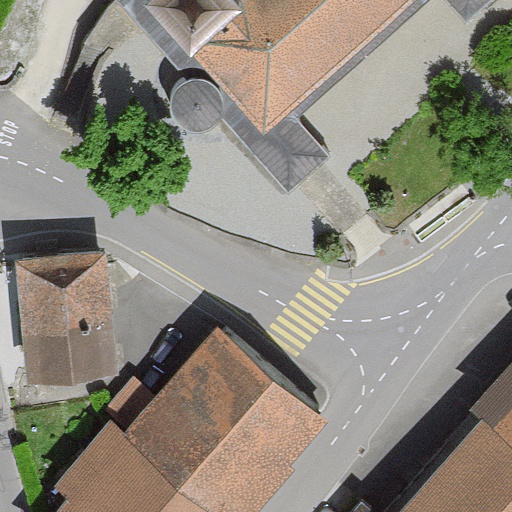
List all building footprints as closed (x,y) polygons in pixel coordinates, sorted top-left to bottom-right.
[(179,0),(273,119),(410,0),(179,0)] [(100,251),(20,254),(24,373),(104,370),(100,251)] [(223,326),(124,434),(214,511),(244,511),(321,410),(223,326)] [(485,405),(511,429),(511,348),(473,392),(485,405)] [(511,511),(511,429),(485,405),(387,511),(382,511),(359,490),(338,511),(511,511)] [(59,511),(214,511),(124,434),(109,422),(55,488),(68,499),(59,511)]
